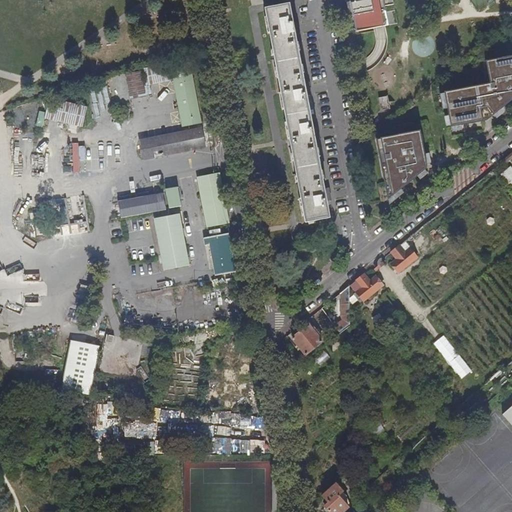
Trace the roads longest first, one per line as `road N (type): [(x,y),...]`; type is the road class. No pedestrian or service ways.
road 1 (tertiary): [(200,0),(264,332)]
road 2 (unclassified): [(337,0),(314,5),(367,251)]
road 3 (unclassified): [(367,251),(511,133)]
road 4 (tertiary): [(264,332),(296,511)]
road 5 (unclassified): [(264,332),(367,251)]
